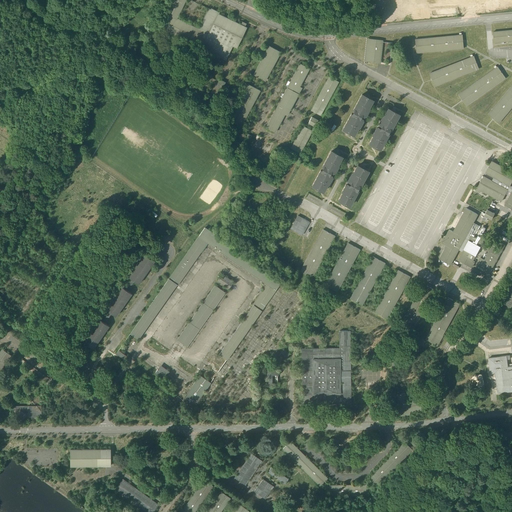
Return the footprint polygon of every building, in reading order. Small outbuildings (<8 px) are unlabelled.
[(200,33),(173,20),(182,0),(173,0),(167,14),(171,16),(164,29),(198,46),(205,32),(208,34),(218,13),(219,12),(211,9),(200,33)] [(240,24),(218,13),(208,34),(205,32),(198,46),(198,47),(225,60),(232,46),(236,48),(247,27),(245,26),(246,24),(242,22),(240,24)] [(511,30),(493,32),(494,43),(511,40),(511,30)] [(462,35),(415,40),(416,53),(464,48),(462,35)] [(382,40),(369,39),(367,62),(380,63),(382,40)] [(269,46),(253,75),(265,81),(280,52),(269,46)] [(474,56),(429,74),(434,86),(479,69),(474,56)] [(300,64),(266,128),(275,133),(284,115),(287,116),(302,88),(299,86),(309,68),(300,64)] [(497,67),(459,95),(467,106),(505,78),(497,67)] [(206,72),(191,100),(198,103),(210,81),(215,84),(203,106),(210,110),(225,82),(218,79),(217,81),(211,78),(213,76),(206,72)] [(329,77),(311,110),(320,115),(338,82),(329,77)] [(248,85),(230,120),(241,126),(260,90),(248,85)] [(511,85),(488,114),(499,123),(511,106),(511,85)] [(362,91),(339,133),(351,139),(373,97),(362,91)] [(387,105),(364,146),(376,153),(398,111),(387,105)] [(311,117),(308,123),(314,126),(317,120),(311,117)] [(447,171),(462,143),(417,120),(403,149),(447,171)] [(303,126),(291,149),(300,153),(312,131),(303,126)] [(401,151),(386,179),(428,202),(430,202),(438,188),(439,185),(435,186),(435,184),(432,184),(425,180),(420,177),(419,174),(416,174),(416,172),(412,172),(412,168),(412,165),(414,165),(419,164),(419,168),(421,165),(424,164),(420,162),(417,163),(418,161),(401,151)] [(328,154),(310,188),(321,194),(339,160),(328,154)] [(357,159),(334,201),(346,208),(369,166),(357,159)] [(455,170),(460,172),(464,162),(459,159),(455,170)] [(511,181),(511,172),(492,161),(485,173),(494,177),(492,181),(483,177),(476,191),(480,193),(481,190),(502,201),(508,190),(511,192),(505,205),(511,209),(511,186),(510,186),(511,181)] [(443,224),(466,179),(451,171),(428,217),(443,224)] [(411,238),(428,206),(383,183),(367,215),(371,217),(373,213),(407,230),(404,235),(411,238)] [(483,242),(472,236),(467,244),(463,241),(477,215),(466,209),(453,232),(451,231),(443,245),(446,246),(439,258),(450,264),(458,249),(463,252),(458,260),(470,266),(473,260),(480,247),(482,244),(483,242)] [(488,210),(487,210),(484,215),(492,220),(495,214),(493,213),(488,210)] [(309,222),(298,216),(290,229),(302,235),(309,222)] [(142,341),(205,241),(228,256),(233,247),(201,227),(133,335),(142,341)] [(323,229),(300,271),(311,278),(334,236),(323,229)] [(489,252),(485,260),(481,258),(476,266),(480,269),(479,271),(488,276),(504,245),(495,240),(491,249),(489,252)] [(348,243),(325,285),(337,292),(360,250),(348,243)] [(141,284),(155,260),(144,253),(129,277),(141,284)] [(373,257),(350,299),(362,305),(385,263),(373,257)] [(476,266),(473,265),(475,262),(473,260),(470,266),(479,271),(480,269),(476,266)] [(398,270),(375,312),(387,319),(410,277),(398,270)] [(223,273),(218,280),(229,288),(234,282),(223,273)] [(511,276),(505,286),(508,287),(500,300),(511,307),(511,304),(511,276)] [(177,340),(188,347),(225,291),(214,284),(177,340)] [(423,284),(400,326),(412,332),(435,290),(423,284)] [(107,309),(118,316),(133,292),(122,285),(107,309)] [(460,304),(448,297),(425,339),(437,346),(460,304)] [(496,305),(492,311),(498,315),(502,309),(496,305)] [(95,348),(111,325),(100,318),(84,341),(95,348)] [(339,331),(339,348),(302,349),(302,404),(340,404),(340,406),(350,406),(350,331),(339,331)] [(2,349),(0,352),(0,370),(10,355),(2,349)] [(116,353),(124,359),(128,355),(119,349),(116,353)] [(52,380),(16,355),(13,359),(49,384),(52,380)] [(510,355),(489,358),(491,373),(495,373),(498,393),(511,391),(511,366),(508,367),(507,359),(510,359),(510,355)] [(161,364),(155,373),(164,379),(170,370),(161,364)] [(278,369),(267,368),(267,384),(278,384),(278,369)] [(194,408),(211,382),(200,375),(183,400),(194,408)] [(405,394),(397,395),(399,416),(406,415),(406,412),(424,410),(423,399),(406,401),(405,394)] [(41,406),(13,407),(13,418),(41,417),(41,406)] [(327,479),(290,442),(283,449),(320,486),(323,484),(325,482),(327,479)] [(404,442),(369,478),(371,480),(373,482),(377,486),(411,449),(404,442)] [(110,449),(70,449),(70,466),(110,466),(110,449)] [(234,478),(246,485),(262,460),(251,452),(234,478)] [(285,484),(289,478),(271,466),(268,472),(285,484)] [(263,478),(254,491),(265,499),(274,486),(263,478)] [(153,511),(158,505),(123,479),(115,490),(146,511),(153,511)] [(204,480),(181,511),(194,511),(212,486),(204,480)] [(367,485),(329,486),(329,492),(329,496),(367,496),(367,492),(367,486),(367,485)] [(221,492),(207,511),(220,511),(230,498),(221,492)]
